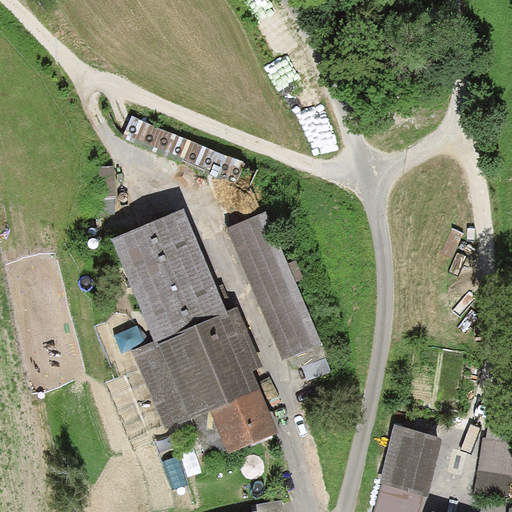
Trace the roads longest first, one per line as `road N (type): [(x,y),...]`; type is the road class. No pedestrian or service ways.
road 1 (track): [(461,0),(468,89),(432,141),(361,176),(297,160),(97,82),(5,0)]
road 2 (unclassified): [(287,0),(356,151),(383,236),(382,343),(339,511)]
road 3 (track): [(481,432),(499,345),(498,277),(468,89)]
